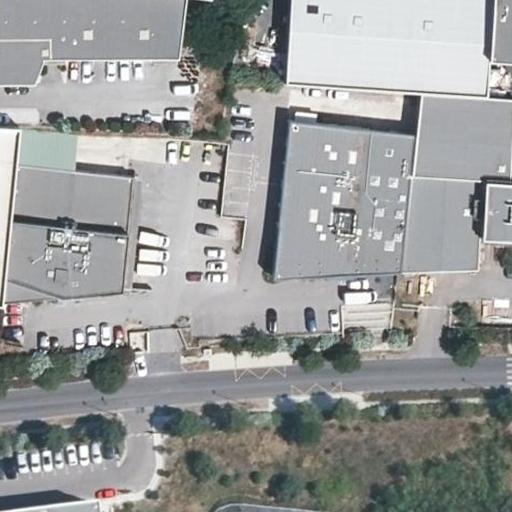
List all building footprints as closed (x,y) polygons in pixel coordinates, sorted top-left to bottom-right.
[(169,77),(179,0),(0,0),(0,76),(24,79),(32,64),(35,59),(59,62),(142,74),(169,77)] [(511,0),(284,0),(279,80),(417,89),(483,93),(486,56),(511,57),(511,0)] [(59,68),(59,62),(35,59),(32,64),(59,68)] [(169,77),(142,74),(141,80),(168,83),(169,77)] [(412,132),(397,271),(475,267),(477,234),(511,236),(511,180),(507,180),(511,96),(511,95),(483,93),(417,89),(412,132)] [(270,277),(397,271),(412,132),(287,119),(270,277)] [(17,125),(0,123),(0,285),(13,163),(17,125)] [(134,175),(13,163),(0,285),(0,299),(123,288),(134,175)] [(144,176),(134,175),(123,288),(121,295),(132,296),(144,176)] [(99,511),(98,496),(0,506),(0,511),(99,511)]
